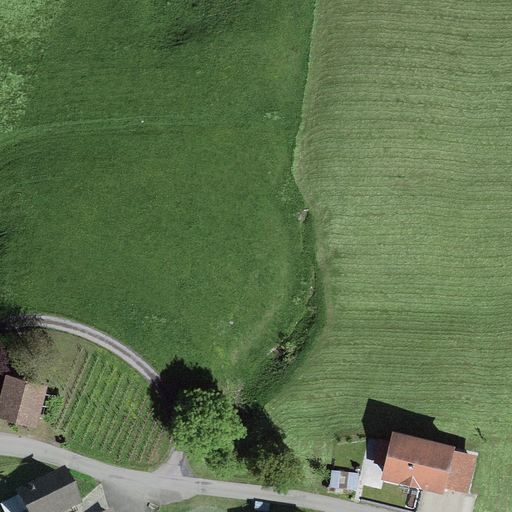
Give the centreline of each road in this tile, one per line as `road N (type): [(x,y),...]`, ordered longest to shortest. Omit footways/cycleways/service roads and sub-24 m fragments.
road 1 (unclassified): [(0,445),(167,486),(353,511)]
road 2 (track): [(0,329),(39,321),(74,327),(134,358),(165,391),(182,426),(167,486)]
